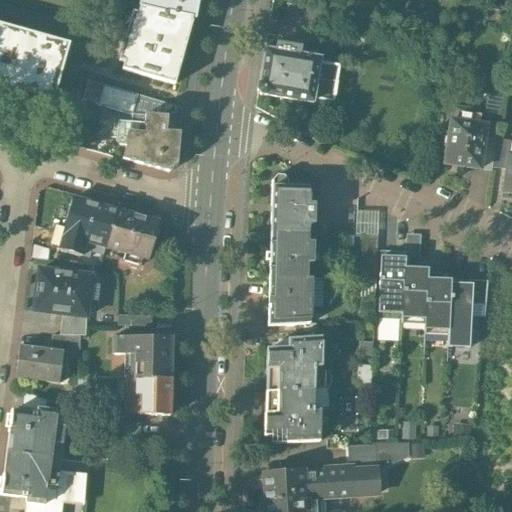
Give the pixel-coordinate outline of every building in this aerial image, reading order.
[(139,0),(138,8),(191,20),(194,21),(198,0),(139,0)] [(139,8),(122,69),(174,84),(191,23),(190,23),(191,20),(139,8)] [(66,45),(0,27),(0,83),(52,98),(66,45)] [(321,59),(300,56),(301,48),(276,44),(274,51),(264,50),(259,84),(256,85),(258,94),(264,95),(266,93),(311,100),(312,96),(333,99),(335,79),(337,65),(321,62),(321,59)] [(469,107),(451,104),(449,117),(467,119),(468,109),(469,107)] [(478,111),(468,109),(467,119),(477,121),(478,111)] [(141,135),(127,133),(120,159),(167,173),(176,167),(180,133),(165,131),(167,117),(143,114),(141,135)] [(467,119),(449,117),(441,165),(476,170),(481,137),(483,122),(477,121),(467,119)] [(496,139),(481,137),(476,170),(492,173),(496,139)] [(511,158),(510,158),(508,158),(503,195),(511,196),(511,158)] [(308,191),(288,190),(288,184),(283,179),(276,179),(272,184),(271,234),(306,235),(307,235),(307,226),(312,226),(312,207),(308,207),(308,191)] [(115,212),(72,200),(60,237),(61,237),(85,243),(104,248),(115,212)] [(357,211),(357,235),(379,235),(379,211),(357,211)] [(158,224),(115,212),(104,248),(148,260),(158,224)] [(271,234),(270,234),(269,279),(304,280),(305,265),(310,265),(311,246),(306,246),(306,235),(271,234)] [(377,237),(362,236),(361,282),(375,283),(377,237)] [(85,243),(61,237),(58,250),(81,257),(85,243)] [(104,248),(85,243),(81,257),(80,263),(99,268),(104,248)] [(404,254),(380,253),(377,309),(401,310),(403,264),(404,263),(404,254)] [(404,263),(403,264),(401,310),(400,325),(424,326),(426,275),(427,275),(427,265),(404,263)] [(90,277),(39,271),(34,313),(62,315),(86,318),(90,277)] [(427,275),(426,275),(424,326),(423,336),(447,337),(447,336),(450,285),(451,276),(427,275)] [(304,280),(269,279),(268,328),(308,325),(309,297),(304,297),(304,280)] [(450,285),(447,336),(470,338),(471,307),(485,307),(487,283),(471,282),(471,286),(450,285)] [(401,310),(377,309),(377,324),(400,325),(401,310)] [(86,318),(62,315),(60,336),(78,336),(84,337),(84,327),(86,318)] [(151,317),(116,315),(115,326),(151,328),(151,317)] [(60,336),(52,336),(50,351),(62,353),(62,354),(78,356),(78,336),(60,336)] [(170,339),(111,338),(111,357),(129,357),(129,380),(168,382),(170,339)] [(321,341),(287,342),(287,351),(278,351),(266,351),(265,371),(266,371),(266,395),(312,392),(312,374),(319,375),(321,341)] [(287,342),(278,343),(278,351),(287,351),(287,342)] [(50,351),(19,347),(14,380),(58,385),(62,354),(62,353),(50,351)] [(319,375),(312,374),(312,392),(326,391),(327,375),(319,375)] [(129,380),(123,380),(122,414),(167,416),(168,382),(129,380)] [(326,391),(312,392),(311,411),(318,411),(325,411),(326,391)] [(312,392),(266,395),(265,416),(264,416),(263,437),(274,437),(284,438),(284,445),(317,444),(318,411),(311,411),(312,392)] [(53,403),(23,394),(21,408),(37,410),(52,412),(53,403)] [(36,415),(10,411),(8,432),(9,432),(6,454),(48,459),(55,418),(55,412),(52,412),(37,410),(36,415)] [(62,419),(55,418),(51,444),(59,445),(62,419)] [(140,424),(117,423),(116,435),(139,436),(140,424)] [(59,445),(51,444),(48,459),(57,460),(59,445)] [(373,446),(347,447),(348,473),(350,473),(350,474),(374,473),(373,446)] [(48,459),(6,454),(4,474),(3,474),(0,493),(0,494),(25,497),(24,503),(42,506),(43,499),(47,474),(48,459)] [(57,460),(48,459),(47,474),(55,475),(57,460)] [(302,472),(262,474),(264,511),(315,511),(315,499),(351,497),(350,474),(350,473),(348,473),(312,476),(313,482),(303,482),(302,472)] [(55,475),(47,474),(43,499),(51,500),(55,475)]
